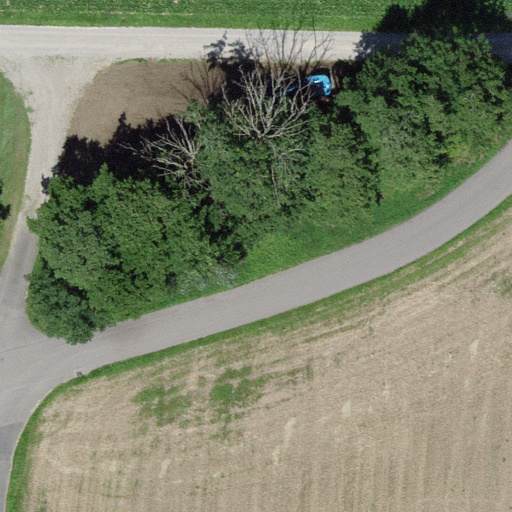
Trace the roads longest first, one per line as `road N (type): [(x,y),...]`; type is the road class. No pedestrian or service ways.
road 1 (unclassified): [(511,170),(425,235),(313,282),(0,371)]
road 2 (track): [(511,53),(0,41)]
road 3 (track): [(0,409),(11,312),(48,161),(61,42)]
